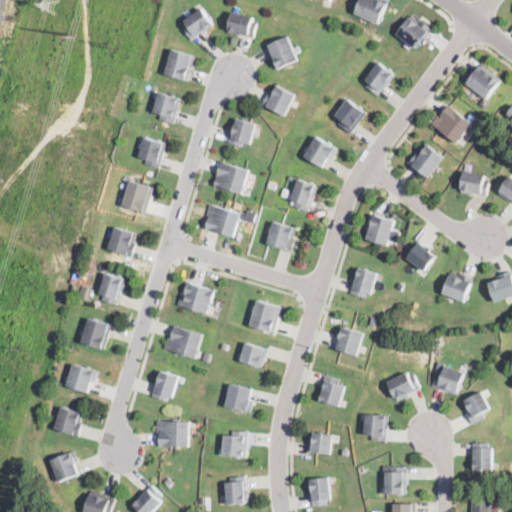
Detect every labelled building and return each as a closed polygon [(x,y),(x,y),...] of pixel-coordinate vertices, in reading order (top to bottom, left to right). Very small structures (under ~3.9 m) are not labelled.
[(360,0),(388,0),(379,23),(355,12),(360,0)] [(207,30),(204,32),(203,31),(193,38),(184,26),(188,23),(185,19),(203,7),(215,24),(207,30)] [(260,21),(256,35),(242,32),(242,33),(228,29),(234,9),(255,15),(254,19),(260,21)] [(418,20),(418,21),(420,19),(431,27),(416,48),(396,33),(410,14),(418,20)] [(300,59),(278,69),(267,45),(289,35),(300,59)] [(189,80),(166,73),(172,49),(196,55),(189,80)] [(390,81),(388,84),(378,95),(368,86),(371,82),(366,78),(379,62),(395,75),(390,81)] [(502,79),(488,98),(468,83),(475,73),(482,63),(502,79)] [(277,85),(297,95),(287,115),(263,103),(269,92),(272,94),(277,85)] [(175,122),(175,123),(160,118),(162,113),(153,111),(159,91),(182,98),(175,122)] [(489,100),(485,106),(479,102),(483,96),(489,100)] [(352,133),(340,124),(343,119),(336,114),(349,98),(367,112),(352,133)] [(450,105),(473,123),(458,142),(433,123),(440,114),(441,115),(449,105),(450,105)] [(494,114),(490,120),(486,117),(490,111),(494,114)] [(254,136),(252,143),(244,140),(243,146),(228,142),(236,117),(257,124),(254,136)] [(160,166),(146,162),(147,157),(139,154),(145,135),(168,142),(160,166)] [(336,155),(333,159),(329,156),(323,166),(305,155),(317,135),(339,149),(336,155)] [(428,144),(444,157),(430,177),(411,162),(418,152),(421,154),(428,144)] [(246,186),(244,193),(216,185),(223,162),(251,170),(246,186)] [(490,181),(487,195),(474,193),(474,194),(461,192),(465,171),(486,175),(485,180),(490,181)] [(511,199),(510,200),(499,192),(511,175),(511,199)] [(316,195),(315,198),(314,198),(310,210),(295,206),(297,201),(292,199),(299,179),(319,185),(316,195)] [(147,211),(147,212),(124,205),(131,180),(154,187),(147,211)] [(240,219),(235,235),(207,227),(211,215),(209,215),(210,211),(212,204),(242,213),(240,219)] [(390,238),(388,244),(365,236),(367,230),(373,213),(396,221),(390,238)] [(296,239),(293,250),(269,243),(273,227),(275,221),(297,228),(294,236),(297,237),(296,239)] [(136,243),(133,256),(109,249),(115,227),(137,234),(134,243),(136,243)] [(437,256),(425,270),(408,257),(420,243),(437,256)] [(98,257),(95,266),(88,263),(90,255),(98,257)] [(376,279),(372,293),(367,292),(366,297),(351,293),(355,280),(354,280),(358,266),(378,272),(376,279)] [(511,296),(506,299),(497,302),(489,280),(499,276),(499,275),(511,270),(511,296)] [(451,271),(460,274),(460,272),(474,277),(465,301),(448,295),(443,293),(451,271)] [(123,288),(122,292),(122,291),(118,304),(103,299),(105,294),(100,293),(106,273),(126,279),(123,288)] [(216,289),(212,303),(211,303),(208,312),(179,304),(181,297),(182,293),(185,294),(188,282),(216,289)] [(94,286),(91,298),(82,295),(85,283),(94,286)] [(274,332),(251,325),(259,300),(282,307),(274,332)] [(113,325),(105,349),(82,342),(89,317),(113,325)] [(204,333),(199,350),(197,357),(166,348),(170,337),(171,338),(175,325),(204,333)] [(359,351),(358,355),(337,348),(340,337),(337,336),(340,325),(365,332),(359,351)] [(269,349),(267,357),(266,356),(263,366),(242,360),(247,342),(269,349)] [(444,362),(442,370),(436,368),(438,361),(444,362)] [(99,370),(95,381),(92,380),(89,392),(68,385),(69,383),(75,363),(99,370)] [(465,372),(457,394),(433,386),(438,371),(443,373),(446,365),(465,372)] [(178,382),(172,400),(153,395),(156,384),(160,370),(180,376),(178,382)] [(407,372),(409,376),(414,374),(421,388),(409,394),(410,395),(399,401),(389,381),(407,372)] [(342,399),(340,405),(318,397),(326,375),(340,379),(339,382),(347,385),(342,399)] [(253,405),(252,411),(227,406),(232,383),(253,388),(250,401),(254,401),(253,405)] [(485,418),(474,424),(467,411),(468,410),(464,401),(482,392),(491,408),(483,412),(485,418)] [(83,423),(79,435),(55,428),(62,407),(83,413),(81,422),(83,423)] [(388,440),(373,440),(373,435),(366,434),(366,413),(389,414),(388,440)] [(190,428),(190,445),(159,444),(160,434),(158,433),(158,421),(190,421),(190,428)] [(248,432),(247,443),(247,456),(224,455),(225,435),(233,435),(234,430),(248,431),(248,432)] [(333,435),(331,454),(308,451),(309,443),(313,443),(314,433),(333,435)] [(489,442),(489,447),(494,447),(494,468),(473,468),(473,456),(474,456),(474,442),(489,442)] [(79,473),(59,481),(51,460),(75,450),(79,461),(75,462),(79,473)] [(406,478),(406,480),(407,480),(407,492),(387,492),(386,471),(391,471),(391,467),(406,467),(406,478)] [(174,480),(169,485),(165,480),(170,476),(174,480)] [(246,488),(246,489),(248,488),(249,503),(228,504),(227,497),(226,482),(231,482),(231,477),(245,476),(246,488)] [(328,504),(312,506),(310,489),(312,489),(311,479),(329,476),(332,498),(327,498),(328,504)] [(153,511),(142,511),(133,504),(151,484),(163,495),(159,499),(163,502),(153,511)] [(85,511),(90,492),(103,496),(104,494),(116,498),(112,511),(108,511),(105,511),(104,511),(85,511)] [(501,511),(473,511),(473,497),(493,497),(493,510),(501,511)] [(417,511),(415,511),(394,511),(394,503),(417,504),(417,511)]
